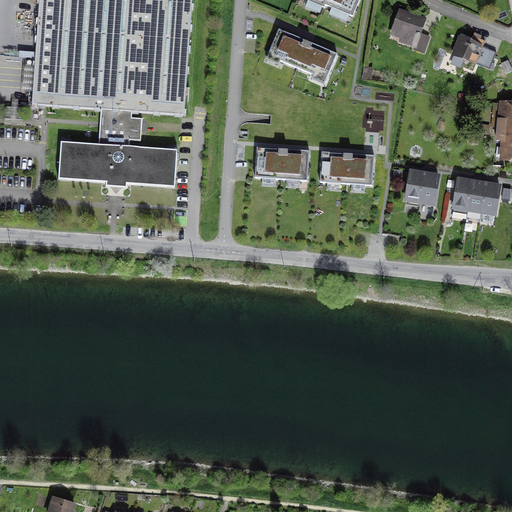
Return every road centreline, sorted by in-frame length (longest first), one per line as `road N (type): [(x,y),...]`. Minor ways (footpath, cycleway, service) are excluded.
road 1 (unclassified): [(223,252),(511,279)]
road 2 (residential): [(241,0),(223,252)]
road 3 (unclassified): [(0,236),(223,252)]
